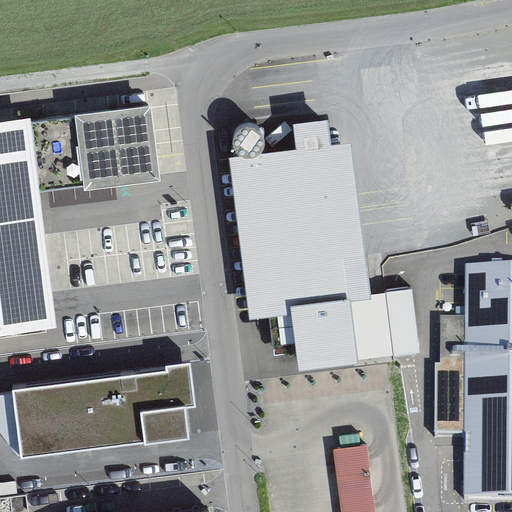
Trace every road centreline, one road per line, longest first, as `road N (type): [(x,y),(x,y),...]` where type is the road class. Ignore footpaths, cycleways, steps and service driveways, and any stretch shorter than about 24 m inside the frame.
road 1 (residential): [(244,511),(196,117),(207,72),(249,48),(511,9)]
road 2 (track): [(0,79),(185,66),(207,72)]
